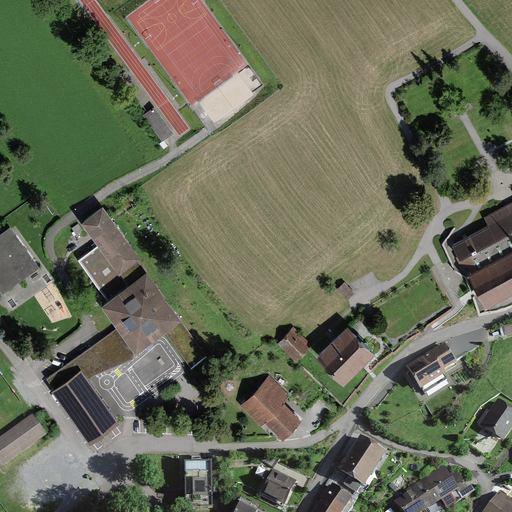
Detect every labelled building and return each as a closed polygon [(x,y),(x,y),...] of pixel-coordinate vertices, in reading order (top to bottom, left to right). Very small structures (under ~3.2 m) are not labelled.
[(468,273),(511,247),(511,200),(482,217),(487,227),(453,246),(468,273)] [(137,347),(179,316),(100,209),(85,220),(102,244),(83,258),(111,296),(104,302),(137,347)] [(12,230),(0,238),(0,289),(3,294),(39,267),(12,230)] [(511,247),(468,273),(485,305),(511,290),(511,247)] [(355,294),(345,283),(338,289),(348,300),(355,294)] [(312,345),(295,327),(282,341),(299,358),(312,345)] [(378,353),(352,327),(322,357),(348,382),(378,353)] [(448,347),(413,370),(428,393),(451,378),(447,372),(459,364),(448,347)] [(82,371),(52,392),(91,446),(121,425),(82,371)] [(306,417),(267,381),(247,402),(285,439),(306,417)] [(495,413),(489,410),(480,424),(508,441),(511,434),(511,407),(502,402),(495,413)] [(35,417),(0,440),(0,462),(3,468),(49,437),(35,417)] [(390,455),(365,439),(345,469),(371,485),(390,455)] [(216,463),(189,463),(189,500),(216,500),(216,463)] [(427,479),(441,499),(457,488),(459,491),(466,486),(456,472),(450,477),(443,467),(427,479)] [(298,483),(275,472),(265,494),(288,504),(298,483)] [(405,511),(421,511),(441,499),(427,479),(411,489),(414,492),(398,503),(405,511)] [(350,511),(359,498),(339,485),(321,511),(350,511)] [(511,511),(511,503),(500,494),(485,511),(511,511)] [(261,511),(242,503),(237,511),(261,511)]
